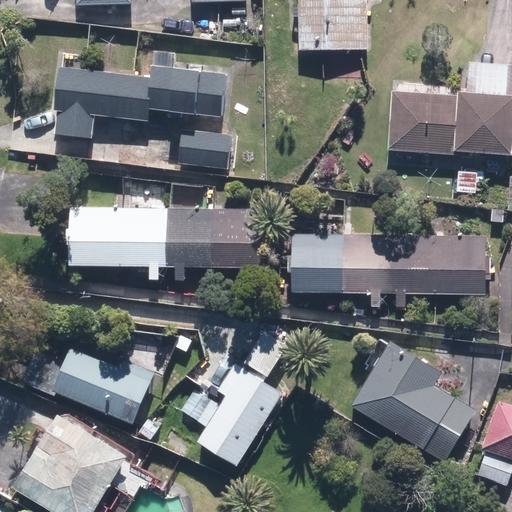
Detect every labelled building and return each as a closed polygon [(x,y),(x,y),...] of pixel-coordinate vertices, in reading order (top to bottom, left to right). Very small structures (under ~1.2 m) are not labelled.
[(193,0),(193,5),(250,3),(249,0),(75,0),(76,8),(133,6),(132,0),(193,0)] [(298,0),(299,52),(370,51),(368,0),(298,0)] [(63,65),(54,136),(93,141),(96,117),(151,124),(152,112),(224,121),(229,76),(173,69),(175,53),(154,51),(151,77),(63,65)] [(468,97),(393,92),(389,154),(511,162),(511,66),(470,64),(468,97)] [(234,137),(183,131),(179,166),(230,171),(234,137)] [(312,168),(324,185),(342,172),(331,155),(312,168)] [(459,203),(472,204),(473,195),(477,196),(479,172),(457,171),(456,194),(460,195),(459,203)] [(266,210),(72,208),(71,268),(266,271),(266,210)] [(487,237),(291,236),(291,296),(487,297),(487,237)] [(392,341),(351,408),(446,465),(478,410),(436,385),(443,372),(392,341)] [(37,351),(23,385),(139,434),(163,377),(124,360),(120,369),(73,349),(67,363),(37,351)] [(198,444),(238,469),(285,394),(236,364),(217,394),(226,400),(198,444)] [(511,511),(511,407),(498,402),(481,450),(511,460),(511,509),(511,511)] [(60,416),(14,491),(48,511),(98,511),(131,460),(60,416)] [(511,463),(487,455),(479,478),(509,488),(511,479),(511,463)]
